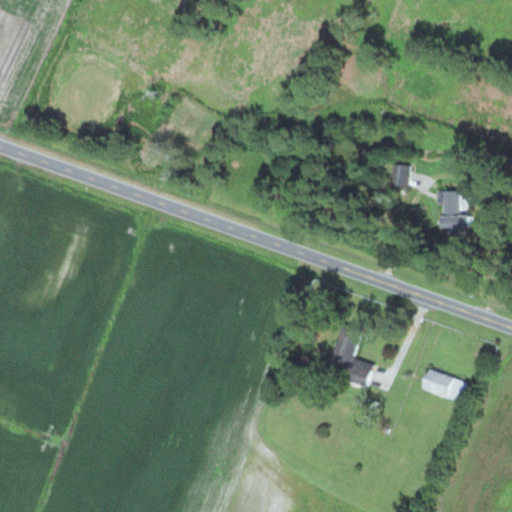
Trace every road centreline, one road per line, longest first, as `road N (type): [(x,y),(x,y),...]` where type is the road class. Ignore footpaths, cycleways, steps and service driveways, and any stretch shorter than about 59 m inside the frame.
road 1 (secondary): [(0,143),(511,325)]
road 2 (residential): [(60,0),(0,121)]
